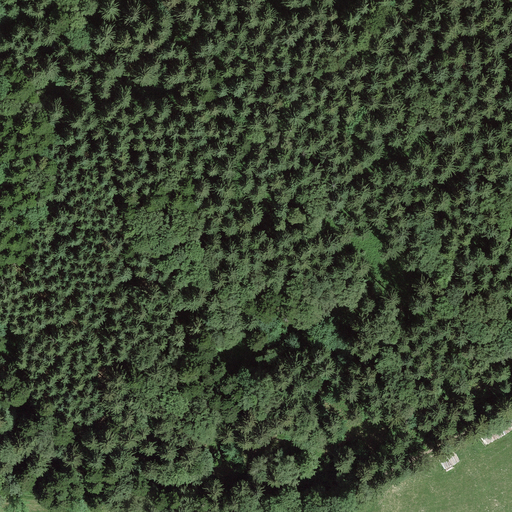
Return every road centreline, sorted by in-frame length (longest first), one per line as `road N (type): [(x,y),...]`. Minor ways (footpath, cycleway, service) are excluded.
road 1 (track): [(0,296),(33,288),(139,288),(267,311),(336,311),(511,287)]
road 2 (track): [(511,409),(429,457),(308,506),(268,511)]
road 3 (track): [(225,511),(0,492)]
road 4 (track): [(375,0),(511,105)]
